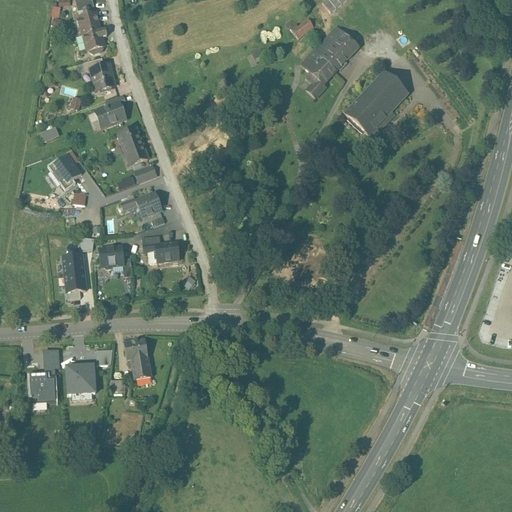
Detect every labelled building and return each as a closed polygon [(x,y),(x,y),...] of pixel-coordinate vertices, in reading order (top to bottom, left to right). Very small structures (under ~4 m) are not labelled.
[(329,0),(323,5),(331,15),(349,0),(329,0)] [(92,2),(74,1),(78,14),(83,13),(88,11),(94,10),(92,2)] [(88,11),(83,13),(85,18),(75,20),(79,34),(82,33),(87,54),(89,53),(90,55),(93,57),(101,55),(102,51),(102,50),(104,49),(102,42),(103,41),(99,27),(95,15),(89,16),(88,11)] [(312,17),(307,21),(314,29),(319,26),(312,17)] [(307,21),(292,33),(298,41),(314,29),(307,21)] [(336,29),(312,55),(321,63),(345,37),(336,29)] [(345,37),(321,63),(312,55),(301,67),(309,75),(323,88),(323,87),(358,50),(345,37)] [(102,61),(82,66),(84,74),(90,72),(90,71),(104,68),(102,61)] [(104,68),(90,71),(90,72),(96,94),(114,89),(109,67),(104,68)] [(323,88),(309,75),(306,79),(313,86),(307,93),(315,101),(326,89),(323,87),(323,88)] [(385,75),(345,117),(369,139),(377,130),(408,96),(385,75)] [(408,96),(377,130),(384,137),(415,103),(408,96)] [(122,98),(105,104),(107,110),(118,106),(119,108),(125,106),(122,98)] [(74,99),(72,110),(79,111),(82,100),(74,99)] [(107,110),(95,115),(101,132),(106,130),(106,129),(125,122),(123,115),(121,114),(119,108),(118,106),(107,110)] [(58,139),(55,130),(39,137),(42,146),(58,139)] [(136,131),(118,138),(130,168),(147,161),(136,131)] [(58,162),(49,169),(66,193),(75,187),(74,184),(83,178),(68,158),(59,164),(58,162)] [(152,168),(134,175),(138,185),(156,179),(152,168)] [(121,192),(137,187),(135,178),(118,182),(121,192)] [(87,208),(88,196),(77,194),(75,206),(87,208)] [(155,196),(136,204),(135,201),(120,207),(123,214),(137,209),(141,221),(162,213),(155,196)] [(162,220),(151,224),(153,230),(165,225),(162,220)] [(158,238),(142,240),(143,247),(155,245),(155,246),(159,246),(158,238)] [(95,242),(80,241),(81,255),(93,254),(95,242)] [(155,245),(143,247),(144,256),(148,255),(156,254),(155,248),(156,248),(155,246),(155,245)] [(156,248),(155,248),(156,254),(157,265),(179,263),(177,246),(156,248)] [(121,250),(99,252),(101,270),(105,270),(107,272),(110,271),(112,269),(122,268),(123,268),(122,262),(121,250)] [(156,254),(148,255),(149,265),(151,266),(157,265),(156,254)] [(63,261),(68,296),(80,295),(88,294),(83,258),(63,261)] [(130,261),(122,262),(123,268),(122,268),(124,280),(132,279),(130,261)] [(192,292),(198,283),(191,277),(184,286),(192,292)] [(145,343),(124,346),(126,364),(131,363),(148,360),(145,343)] [(100,367),(114,367),(114,351),(99,352),(100,367)] [(62,372),(62,352),(47,352),(46,377),(53,377),(53,371),(62,372)] [(148,360),(131,363),(134,382),(151,379),(148,360)] [(66,369),(68,397),(94,396),(93,368),(66,369)] [(29,380),(30,405),(53,404),(52,379),(29,380)] [(118,382),(111,383),(109,393),(118,393),(118,382)]
